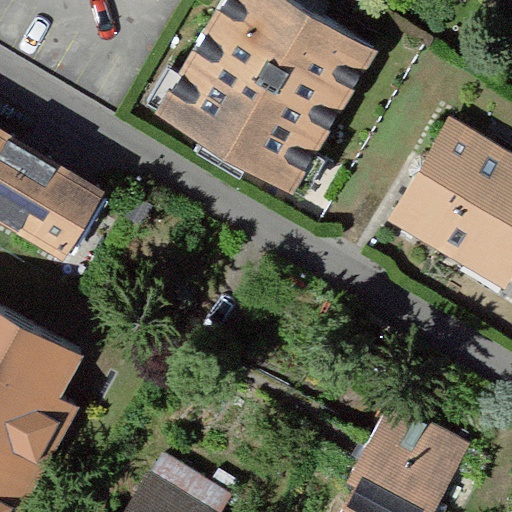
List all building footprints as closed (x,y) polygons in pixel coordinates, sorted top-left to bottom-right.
[(318,0),(210,0),(153,97),(289,176),(374,32),(318,0)] [(511,151),(444,112),(385,215),(494,278),(511,247),(511,151)] [(0,116),(0,208),(59,243),(99,175),(0,116)] [(0,511),(6,511),(72,394),(55,385),(79,341),(0,297),(0,511)] [(422,511),(462,437),(384,397),(345,472),(351,475),(331,511),(422,511)] [(215,511),(217,510),(147,465),(116,511),(215,511)]
